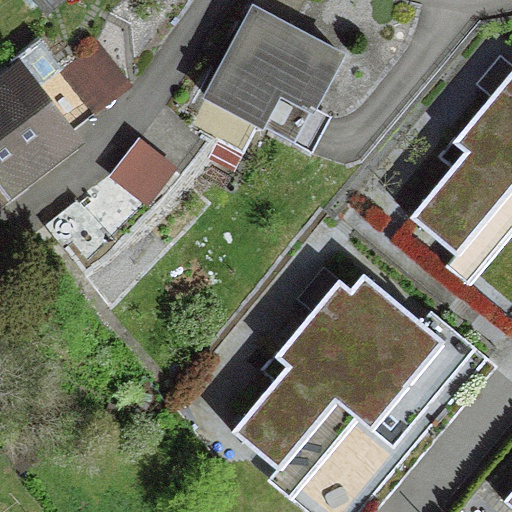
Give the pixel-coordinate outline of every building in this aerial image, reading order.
[(31,0),(41,12),(55,0),(31,0)] [(255,127),(274,92),(309,111),(337,58),(249,11),(202,99),(255,127)] [(14,73),(0,84),(0,195),(1,196),(69,145),(61,134),(85,116),(52,72),(27,91),(14,73)] [(511,84),(507,90),(460,144),(474,156),(415,224),(460,262),(511,201),(511,84)] [(102,196),(109,197),(130,202),(158,160),(137,145),(102,196)] [(406,312),(374,284),(360,300),(347,288),(310,331),(287,358),(301,370),(242,438),(287,476),(350,402),(397,443),(466,363),(406,312)] [(510,511),(511,511),(511,488),(500,503),(510,511)]
